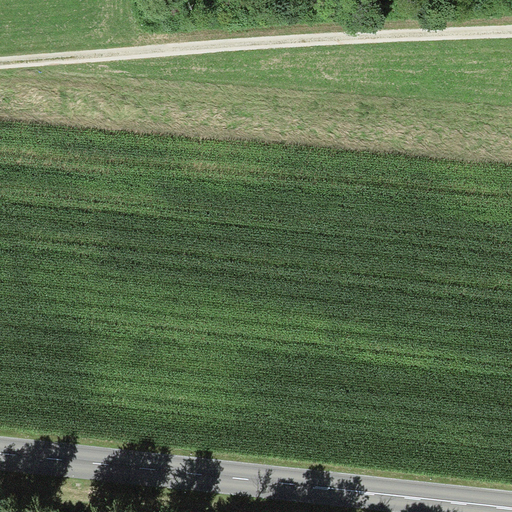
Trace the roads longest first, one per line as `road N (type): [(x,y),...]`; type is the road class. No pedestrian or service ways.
road 1 (primary): [(0,454),(511,509)]
road 2 (track): [(0,60),(511,29)]
